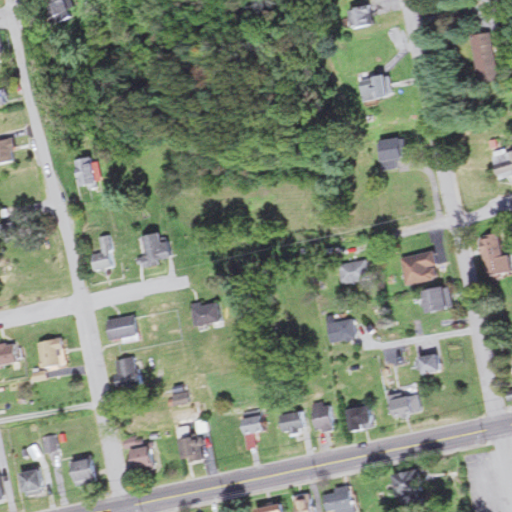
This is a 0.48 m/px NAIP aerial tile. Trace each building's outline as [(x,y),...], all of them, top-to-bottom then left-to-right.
[(58,16),(74,7),(70,0),(50,0),(58,16)] [(358,10),(360,23),(377,21),(376,7),(358,10)] [(0,54),(9,53),(4,29),(0,30),(0,54)] [(481,38),(488,82),(508,79),(501,35),(481,38)] [(369,102),(396,94),(390,73),(363,81),(369,102)] [(0,105),(17,101),(13,87),(0,90),(0,105)] [(25,159),(19,137),(0,142),(0,153),(3,165),(25,159)] [(407,138),(379,142),(383,171),(400,168),(398,159),(410,157),(407,138)] [(106,183),(100,155),(78,160),(84,188),(106,183)] [(20,226),(0,221),(0,234),(18,238),(20,226)] [(181,259),(177,240),(169,242),(167,231),(145,235),(150,265),(181,259)] [(511,254),(509,255),(504,231),(484,236),(493,277),(511,272),(511,254)] [(123,264),(114,234),(97,239),(107,269),(123,264)] [(412,285),(445,277),(440,250),(406,257),(412,285)] [(371,259),(343,264),(346,284),(375,279),(371,259)] [(436,315),(459,305),(450,284),(428,293),(436,315)] [(197,307),(203,328),(230,319),(224,299),(197,307)] [(339,322),(338,314),(328,317),(335,344),(363,338),(358,317),(339,322)] [(146,335),(143,315),(114,319),(117,339),(146,335)] [(43,342),(50,368),(72,362),(65,336),(43,342)] [(0,366),(24,363),(21,342),(0,344),(0,366)] [(427,375),(447,371),(443,353),(423,357),(427,375)] [(130,389),(149,380),(138,354),(119,362),(130,389)] [(192,390),(177,394),(181,405),(195,401),(192,390)] [(422,397),(394,398),(395,416),(423,414),(422,397)] [(341,428),(335,400),(316,404),(323,432),(341,428)] [(350,411),(357,433),(382,426),(375,404),(350,411)] [(262,446),(257,434),(273,428),(266,407),(243,415),(255,449),(262,446)] [(291,433),(311,431),(309,412),(288,414),(291,433)] [(61,450),(58,435),(46,438),(49,453),(61,450)] [(186,436),(188,462),(209,460),(207,435),(186,436)] [(156,444),(145,447),(142,437),(128,441),(130,450),(134,448),(140,471),(162,465),(156,444)] [(103,481),(98,456),(78,459),(83,485),(103,481)] [(51,492),(47,468),(26,472),(31,496),(51,492)] [(431,495),(425,469),(399,476),(406,501),(431,495)] [(0,497),(10,496),(5,473),(0,474),(0,497)] [(328,511),(357,511),(357,490),(329,490),(328,511)] [(297,496),(300,511),(320,511),(316,492),(297,496)] [(289,511),(287,503),(263,508),(263,511),(289,511)]
